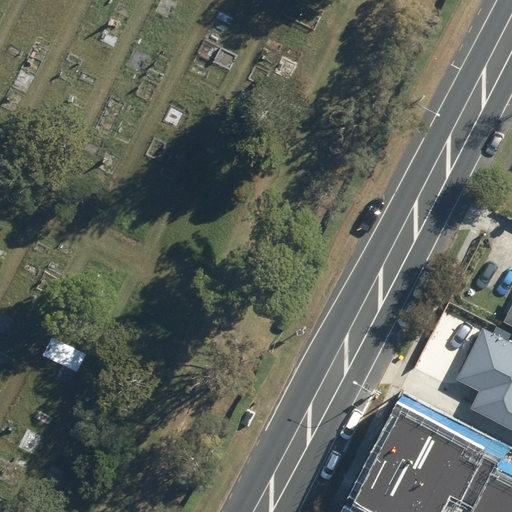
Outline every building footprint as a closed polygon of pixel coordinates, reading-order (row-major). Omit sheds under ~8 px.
[(511,304),(503,322),(511,326),(511,304)] [(470,409),(511,430),(511,342),(482,328),(457,379),(479,390),(470,409)] [(97,355),(52,329),(40,351),(85,376),(97,355)] [(472,438),(416,411),(394,458),(450,484),(472,438)] [(511,511),(511,465),(493,504),(459,487),(445,511),(511,511)]
